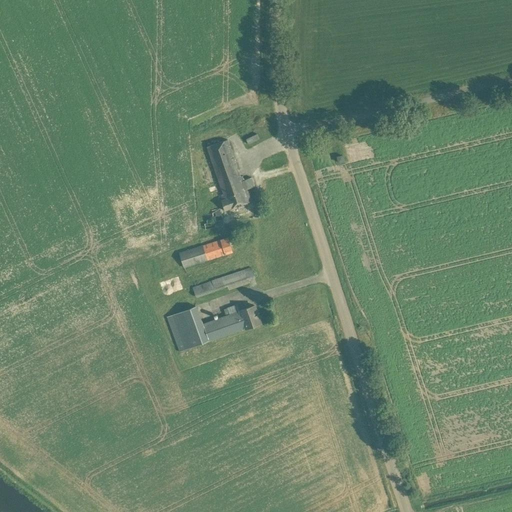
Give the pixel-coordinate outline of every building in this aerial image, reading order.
[(268,131),(262,111),(235,119),(241,139),(268,131)] [(228,139),(218,143),(208,147),(212,159),(224,194),(222,195),(223,200),(222,201),(225,211),(253,200),(249,188),(255,186),(252,177),(245,179),(243,174),(242,175),(228,139)] [(217,227),(218,230),(225,229),(220,209),(212,211),(214,221),(204,223),(206,230),(217,227)] [(179,252),(184,267),(233,252),(228,237),(179,252)] [(251,267),(240,271),(239,267),(236,268),(237,272),(193,287),(196,296),(254,277),(251,267)] [(226,315),(202,324),(196,305),(167,316),(179,351),(208,340),(209,341),(261,323),(255,305),(239,311),(237,305),(228,308),(225,310),(226,315)]
